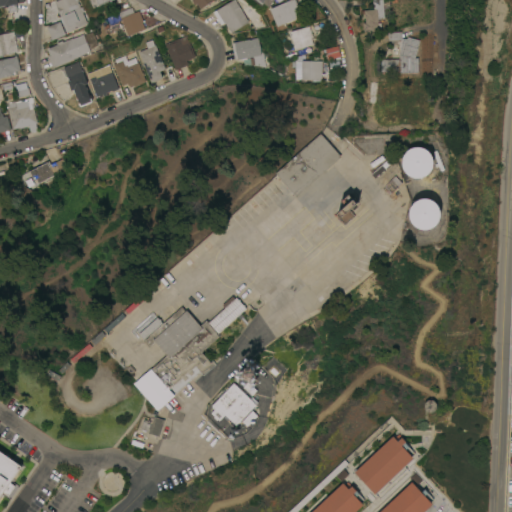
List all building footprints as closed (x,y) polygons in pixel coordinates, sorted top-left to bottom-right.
[(0,0),(23,0),(24,1),(19,2),(20,10),(9,11),(8,5),(0,5),(0,0)] [(79,0),(77,1),(80,7),(81,6),(83,11),(82,12),(87,23),(66,32),(62,23),(64,22),(62,17),(61,17),(55,4),(56,4),(55,1),(57,0),(79,0)] [(109,0),(93,8),(90,0),(109,0)] [(212,0),(200,8),(197,2),(194,4),(192,0),(212,0)] [(230,0),(235,0),(248,22),(231,32),(225,22),(220,24),(213,11),(230,0)] [(287,0),(295,0),(299,8),(298,8),(301,15),(277,26),(269,8),(287,0)] [(364,13),(362,13),(362,10),(364,10),(374,9),(372,0),(397,0),(398,1),(389,2),(391,17),(378,18),(378,21),(380,21),(381,29),(364,31),(363,22),(365,22),(364,13)] [(128,35),(121,18),(120,18),(118,12),(132,7),(134,12),(139,10),(143,21),(142,21),(145,28),(128,35)] [(47,26),(60,21),(65,34),(52,40),(47,26)] [(312,36),(311,37),(313,44),(295,49),(290,31),(309,25),(312,36)] [(0,34),(14,31),(18,51),(0,55),(0,34)] [(401,47),(399,47),(400,45),(398,45),(400,39),(388,41),(387,33),(401,31),(402,37),(407,39),(408,37),(419,39),(414,59),(418,59),(418,72),(391,72),(391,70),(381,70),(381,58),(399,59),(399,53),(401,47)] [(55,67),(55,65),(53,67),(48,56),(50,55),(47,49),(57,44),(56,43),(62,40),(63,42),(73,37),(73,38),(83,34),(90,51),(55,67)] [(165,44),(186,35),(195,56),(186,60),(188,64),(176,69),(165,44)] [(258,37),(260,47),(261,46),(263,54),(246,57),(246,59),(242,59),(242,58),(237,59),(237,58),(235,59),(232,42),(258,37)] [(165,68),(160,71),(161,75),(163,74),(164,76),(151,81),(144,65),(143,65),(142,63),(143,62),(138,51),(148,47),(146,42),(152,39),(154,45),(155,44),(165,68)] [(338,45),(341,56),(328,59),(325,48),(338,45)] [(0,59),(14,56),(14,55),(17,55),(20,70),(15,71),(16,73),(13,74),(0,77),(0,59)] [(142,72),(143,72),(144,75),(143,75),(145,81),(134,86),(134,85),(130,86),(129,84),(128,85),(127,83),(121,85),(113,64),(116,62),(115,59),(125,55),(127,60),(135,57),(137,62),(138,62),(142,72)] [(322,60),(321,79),(301,79),(301,60),(322,60)] [(78,61),(87,83),(85,84),(89,95),(91,94),(92,99),(91,100),(91,101),(81,105),(80,102),(79,102),(73,89),(71,90),(67,81),(69,80),(63,67),(78,61)] [(108,64),(118,88),(112,91),(112,90),(106,92),(107,94),(103,96),(102,93),(97,96),(87,73),(108,64)] [(377,102),(377,81),(366,81),(366,102),(377,102)] [(13,129),(7,108),(8,108),(8,102),(14,101),(15,103),(28,100),(27,97),(32,96),(33,103),(31,103),(33,108),(37,122),(13,129)] [(0,109),(1,113),(2,113),(3,116),(7,115),(10,129),(0,131),(0,109)] [(296,196),(276,173),(320,133),(341,156),(296,196)] [(422,177),(421,177),(417,177),(414,177),(411,176),(408,175),(406,172),(404,170),(403,167),(402,165),(402,162),(402,159),(403,156),(405,153),(407,151),(409,149),(412,147),(414,147),(417,146),(420,147),(423,148),(426,149),(428,151),(430,154),(432,157),(432,158),(433,162),(432,165),(431,168),(430,171),(428,173),(425,175),(422,177)] [(49,161),(50,164),(62,158),(67,168),(34,184),(37,189),(33,191),(26,187),(23,182),(24,182),(20,173),(27,170),(31,178),(32,178),(29,171),(49,161)] [(379,171),(378,166),(393,161),(394,166),(395,166),(399,179),(383,185),(379,171)] [(349,209),(355,215),(345,224),(344,224),(335,215),(345,205),(341,201),(348,194),(356,203),(349,209)] [(430,229),(426,230),(423,230),(420,229),(417,228),(414,226),(412,223),(411,222),(410,219),(409,216),(409,214),(409,211),(410,208),(412,205),(414,202),(417,200),(420,199),(423,198),(424,198),(428,198),(431,199),(434,201),(436,203),(438,206),(440,209),(440,212),(440,215),(440,217),(439,220),(438,223),(435,226),(433,228),(430,229)] [(134,383),(142,377),(141,376),(145,373),(146,373),(167,355),(155,342),(150,347),(144,340),(182,306),(186,311),(187,310),(200,325),(207,319),(209,322),(225,307),(222,304),(232,295),(235,298),(236,297),(246,308),(241,313),(244,316),(240,319),(238,316),(218,333),(220,335),(202,352),(212,363),(208,367),(210,369),(203,375),(200,371),(174,394),(175,395),(158,410),(134,383)] [(133,330),(130,326),(148,310),(152,314),(133,330)] [(144,339),(139,333),(158,317),(160,319),(160,318),(161,319),(161,320),(163,322),(144,339)] [(61,375),(59,380),(48,374),(51,369),(54,371),(54,369),(52,368),(53,363),(65,367),(64,372),(59,370),(58,373),(61,375)] [(234,382),(249,398),(251,396),(258,402),(240,420),(241,421),(239,423),(239,422),(236,425),(225,414),(219,420),(218,419),(217,420),(213,416),(214,416),(211,413),(214,409),(212,407),(213,406),(212,405),(234,382)] [(240,423),(248,427),(255,414),(247,409),(240,423)] [(159,436),(148,433),(154,416),(165,420),(159,436)] [(142,447),(129,443),(132,433),(145,437),(142,447)] [(393,435),(413,457),(375,494),(354,472),(393,435)] [(0,450),(22,466),(10,482),(15,486),(8,495),(3,492),(0,496),(0,450)] [(311,511),(343,482),(345,484),(347,481),(356,490),(353,493),(363,504),(354,511),(311,511)] [(422,511),(378,511),(412,481),(432,503),(422,511)]
